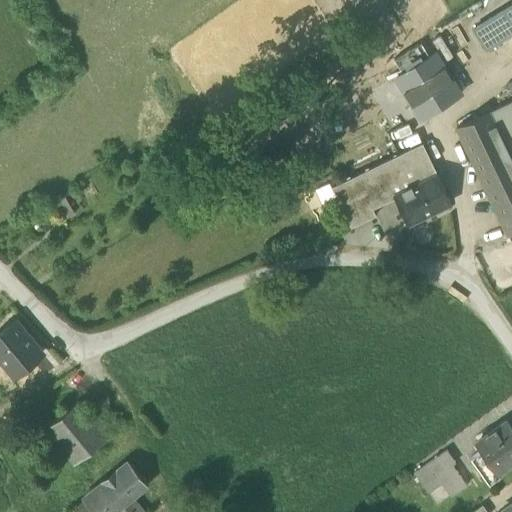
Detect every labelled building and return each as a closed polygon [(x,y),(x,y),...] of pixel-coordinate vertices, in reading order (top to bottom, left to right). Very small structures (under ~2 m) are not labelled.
[(486,49),(511,33),(511,5),(474,29),(486,49)] [(390,59),(400,75),(433,54),(424,39),(390,59)] [(395,77),(421,118),(461,93),(436,52),(433,54),(400,75),(395,77)] [(288,72),(295,84),(315,72),(307,60),(288,72)] [(341,91),(314,107),(321,119),(348,103),(341,91)] [(511,101),(490,112),(490,111),(458,126),(508,235),(511,233),(511,101)] [(405,146),(424,141),(421,131),(402,136),(405,146)] [(397,156),(339,183),(331,187),(339,202),(340,204),(351,227),(375,215),(371,206),(393,195),(394,196),(407,224),(451,203),(437,175),(437,173),(422,143),(397,156)] [(325,211),(340,204),(339,202),(331,187),(329,182),(314,189),(325,211)] [(59,214),(64,221),(75,215),(70,207),(59,214)] [(42,353),(15,321),(0,333),(0,357),(15,375),(42,353)] [(45,429),(74,464),(108,437),(89,413),(79,401),(45,429)] [(89,413),(108,437),(121,427),(101,403),(89,413)] [(470,457),(489,483),(501,475),(498,472),(511,462),(511,428),(506,421),(476,443),(481,450),(470,457)] [(442,483),(450,496),(466,485),(452,464),(455,462),(447,450),(415,472),(429,492),(442,483)] [(83,499),(93,511),(115,511),(133,498),(148,485),(129,462),(83,499)] [(144,511),(133,498),(115,511),(93,511),(83,499),(73,508),(77,511),(144,511)]
